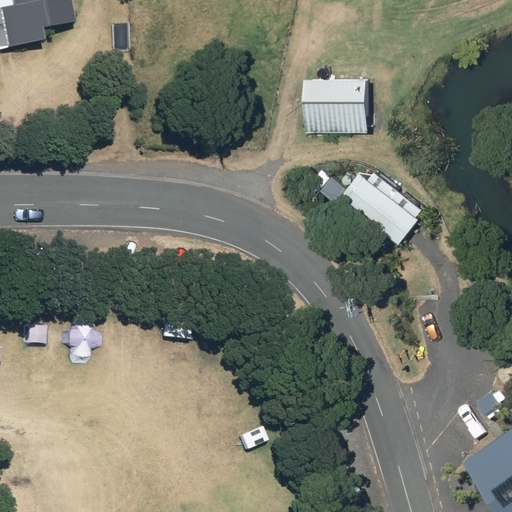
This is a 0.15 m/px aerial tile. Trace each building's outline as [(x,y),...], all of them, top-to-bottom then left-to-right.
[(69,26),(63,0),(5,0),(7,9),(0,10),(0,50),(37,43),(34,33),(69,26)] [(306,132),(368,132),(369,80),(306,79),(306,132)] [(342,198),(401,244),(420,220),(361,173),(342,198)] [(479,407),(487,419),(504,407),(496,395),(479,407)] [(499,511),(511,511),(511,435),(467,467),(499,511)]
